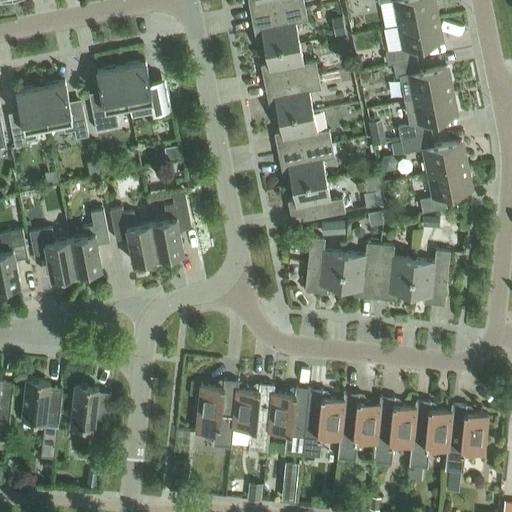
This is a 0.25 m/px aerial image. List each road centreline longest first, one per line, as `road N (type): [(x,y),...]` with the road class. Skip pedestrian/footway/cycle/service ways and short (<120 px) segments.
road 1 (residential): [(492,340),(475,357),(451,364),(291,347),(255,324),(230,282)]
road 2 (residential): [(230,282),(237,260),(189,0)]
road 3 (residential): [(492,340),(508,204),(502,107)]
road 4 (residential): [(0,32),(159,0)]
road 5 (residential): [(126,511),(144,362)]
road 6 (residential): [(164,305),(134,300),(56,314),(36,330)]
